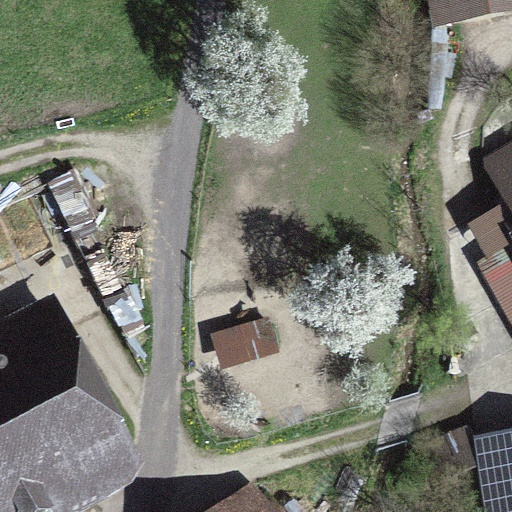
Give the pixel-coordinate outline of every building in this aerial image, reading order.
[(511,147),(484,164),(511,213),(511,147)] [(228,332),(237,361),(275,350),(266,320),(228,332)] [(0,511),(13,511),(129,453),(62,327),(0,357),(0,511)] [(511,511),(511,442),(480,447),(489,511),(511,511)] [(223,511),(272,511),(248,487),(223,511)]
